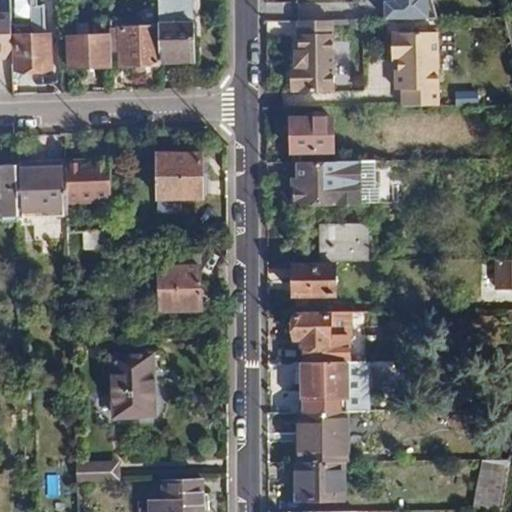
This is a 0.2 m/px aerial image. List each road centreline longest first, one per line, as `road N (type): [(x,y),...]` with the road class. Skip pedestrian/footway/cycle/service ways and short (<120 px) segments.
road 1 (residential): [(251,511),(247,107)]
road 2 (residential): [(247,107),(0,115)]
